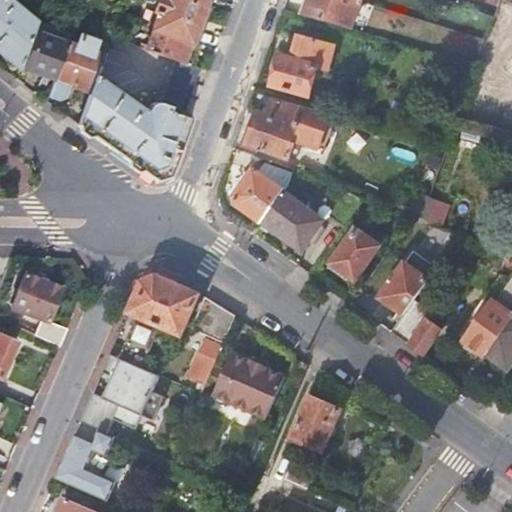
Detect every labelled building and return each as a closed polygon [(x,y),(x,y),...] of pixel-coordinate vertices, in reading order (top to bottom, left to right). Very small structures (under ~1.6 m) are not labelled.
[(0,0),(0,55),(18,70),(35,21),(9,0),(0,0)] [(175,59),(189,64),(197,43),(192,42),(206,0),(158,0),(155,11),(158,12),(153,26),(153,27),(146,48),(175,59)] [(308,0),(303,15),(350,28),(360,3),(362,4),(363,2),(356,0),(308,0)] [(68,42),(70,35),(41,25),(25,69),(54,81),(68,42)] [(298,35),(292,59),(279,55),(272,84),(309,94),(317,67),(319,68),(320,66),(324,67),(331,44),(298,35)] [(77,46),(68,42),(54,81),(48,98),(56,101),(64,98),(68,86),(89,94),(98,69),(104,53),(94,50),(97,42),(81,36),(77,46)] [(94,50),(104,53),(106,46),(97,42),(94,50)] [(98,69),(89,94),(77,126),(149,178),(171,172),(190,119),(181,115),(198,68),(189,64),(175,59),(160,101),(157,101),(154,101),(152,101),(150,103),(148,105),(145,113),(136,111),(137,108),(137,106),(136,105),(135,103),(101,78),(103,75),(101,70),(98,69)] [(324,150),(338,115),(274,97),(270,108),(264,106),(261,112),(258,111),(252,127),(246,143),(288,158),(295,140),(324,150)] [(457,105),(446,101),(441,117),(452,121),(457,105)] [(261,221),(283,191),(253,169),(234,195),(235,203),(261,221)] [(323,221),(283,191),(261,221),(301,251),(323,221)] [(343,227),(364,198),(349,192),(331,218),(343,227)] [(419,222),(428,198),(415,193),(409,209),(399,205),(396,212),(415,220),(419,222)] [(379,246),(355,228),(330,263),(354,280),(379,246)] [(395,304),(405,311),(413,298),(419,290),(426,279),(402,263),(379,298),(393,307),(395,304)] [(36,335),(60,346),(67,329),(50,321),(63,286),(26,272),(13,306),(43,318),(36,335)] [(143,281),(128,314),(138,318),(121,359),(143,369),(162,328),(182,338),(202,296),(157,275),(150,278),(143,281)] [(511,289),(504,301),(497,296),(492,301),(490,300),(463,340),(484,354),(484,353),(511,311),(511,289)] [(391,331),(425,355),(442,330),(431,321),(436,315),(413,298),(405,311),(391,331)] [(223,345),(234,318),(207,299),(192,331),(223,345)] [(511,311),(484,353),(485,354),(508,369),(511,363),(511,311)] [(0,384),(3,378),(7,380),(22,344),(0,335),(0,384)] [(190,378),(205,385),(221,348),(207,342),(190,378)] [(267,369),(250,362),(232,354),(213,397),(216,404),(227,409),(234,406),(267,420),(286,377),(267,369)] [(121,359),(111,355),(103,373),(113,377),(104,398),(94,394),(81,423),(100,431),(106,434),(113,420),(135,430),(141,416),(153,422),(164,397),(152,392),(159,376),(143,369),(121,359)] [(252,357),(250,362),(267,369),(269,365),(252,357)] [(339,409),(310,397),(292,437),(322,449),(339,409)] [(100,431),(95,442),(77,434),(57,478),(85,490),(96,495),(101,497),(109,501),(118,482),(101,474),(109,455),(116,438),(106,434),(100,431)] [(291,464),(285,479),(309,489),(315,475),(291,464)] [(318,511),(287,498),(280,511),(318,511)] [(58,511),(93,511),(65,499),(58,511)]
